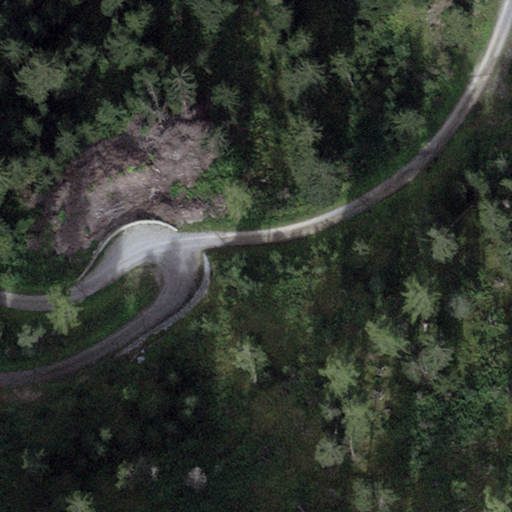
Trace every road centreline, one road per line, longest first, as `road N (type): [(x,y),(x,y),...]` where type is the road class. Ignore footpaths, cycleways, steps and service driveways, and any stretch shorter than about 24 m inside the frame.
road 1 (track): [(0,289),(48,303),(94,288),(139,240),(184,244),(298,231),(409,179),(471,102),(511,10)]
road 2 (track): [(0,378),(102,358),(176,303),(195,272),(184,244)]
